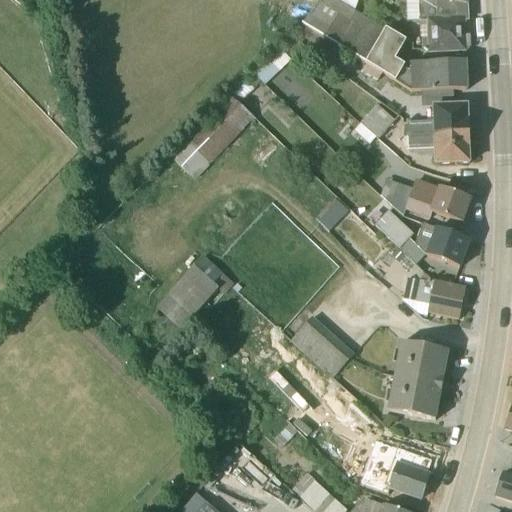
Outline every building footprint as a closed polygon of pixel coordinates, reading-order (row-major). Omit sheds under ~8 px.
[(323,0),(301,26),(384,80),(410,95),(466,94),(465,66),(410,69),(410,75),(403,71),(394,65),(404,44),(353,15),(358,0),(323,0)] [(465,54),(468,49),(465,8),(424,0),(384,0),(385,1),(404,5),(405,25),(418,24),(422,55),(465,54)] [(304,51),(287,36),(229,99),(239,109),(261,85),(264,88),(288,62),(291,65),(304,51)] [(193,185),(253,122),(239,109),(229,99),(168,162),(193,185)] [(360,109),(351,119),(360,127),(376,142),(393,124),(376,108),(368,116),(360,109)] [(405,125),(405,138),(461,137),(461,127),(467,127),(467,110),(432,110),(432,124),(405,125)] [(461,137),(405,138),(406,159),(433,159),(433,167),(468,167),(468,149),(461,149),(461,137)] [(460,227),(469,203),(415,184),(405,214),(429,223),(431,217),(460,227)] [(333,202),(313,222),(327,235),(347,215),(333,202)] [(411,238),(386,215),(373,229),(398,252),(411,238)] [(459,272),(469,245),(422,228),(415,250),(424,259),(459,272)] [(234,288),(203,259),(154,312),(180,335),(192,322),(209,337),(217,328),(206,318),(234,288)] [(465,293),(418,283),(414,304),(427,307),(425,316),(459,323),(465,293)] [(353,358),(310,320),(288,345),(331,383),(353,358)] [(435,424),(447,354),(399,346),(387,415),(435,424)] [(199,355),(190,347),(167,372),(176,380),(199,355)] [(294,413),(284,423),(287,427),(272,442),(280,450),(295,435),(304,444),(321,427),(312,417),(305,424),(294,413)] [(428,479),(395,467),(394,471),(369,462),(360,487),(387,498),(389,492),(419,503),(428,479)] [(342,511),(306,477),(290,493),(310,511),(342,511)] [(511,479),(503,477),(495,502),(511,506),(511,479)] [(210,511),(194,497),(182,511),(210,511)] [(392,511),(363,501),(359,511),(392,511)]
